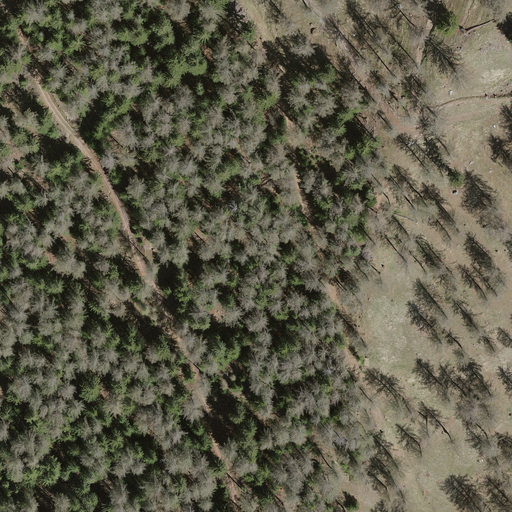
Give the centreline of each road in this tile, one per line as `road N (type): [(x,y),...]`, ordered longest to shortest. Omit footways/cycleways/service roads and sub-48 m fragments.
road 1 (track): [(6,0),(40,88),(99,170),(119,214),(197,390),(238,511)]
road 2 (track): [(414,94),(376,46),(302,0)]
